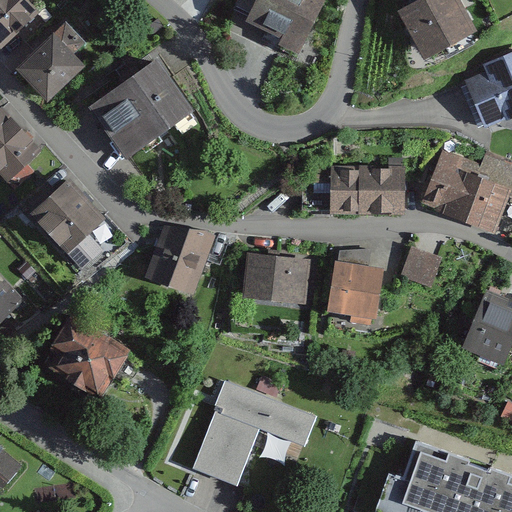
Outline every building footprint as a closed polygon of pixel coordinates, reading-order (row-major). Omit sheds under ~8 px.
[(25,0),(0,0),(0,50),(38,12),(25,0)] [(318,0),(250,0),(239,29),(298,52),(318,0)] [(454,0),(414,0),(392,11),(417,62),(472,36),(454,0)] [(67,23),(15,70),(46,104),(83,71),(71,59),(86,45),(67,23)] [(482,78),(462,86),(482,136),(511,124),(511,53),(478,67),(482,78)] [(153,62),(85,108),(122,163),(190,118),(153,62)] [(0,111),(0,177),(6,184),(39,152),(0,111)] [(472,166),(438,154),(418,213),(497,240),(511,196),(511,192),(469,177),(472,166)] [(401,172),(325,172),(325,215),(401,215),(401,172)] [(66,182),(24,218),(73,275),(99,252),(85,235),(100,222),(66,182)] [(216,236),(167,229),(144,281),(188,300),(216,236)] [(440,261),(410,248),(399,276),(429,288),(440,261)] [(310,263),(244,254),(238,298),(304,307),(310,263)] [(381,273),(329,265),(321,314),(372,322),(381,273)] [(0,274),(0,320),(23,298),(0,274)] [(511,348),(511,304),(480,295),(462,349),(507,364),(511,348)] [(63,324),(40,369),(101,399),(123,355),(63,324)] [(314,421),(218,387),(188,470),(239,488),(262,427),(306,443),(314,421)] [(511,511),(511,477),(410,442),(397,479),(383,474),(370,511),(511,511)] [(0,448),(0,484),(7,490),(25,467),(0,448)]
